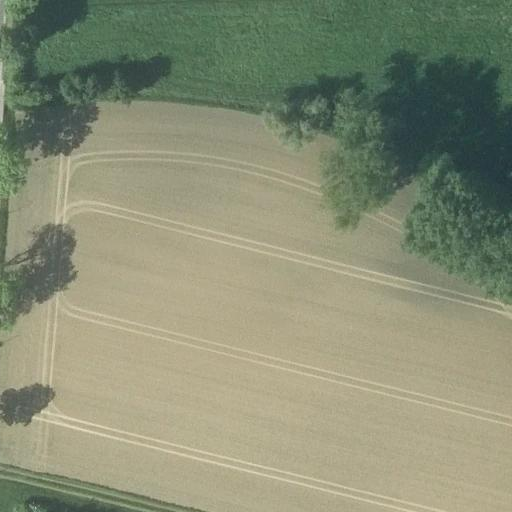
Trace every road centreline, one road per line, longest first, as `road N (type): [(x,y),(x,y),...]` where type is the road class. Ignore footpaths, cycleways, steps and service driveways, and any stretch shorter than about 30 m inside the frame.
road 1 (track): [(370,359),(360,511)]
road 2 (track): [(121,511),(0,478)]
